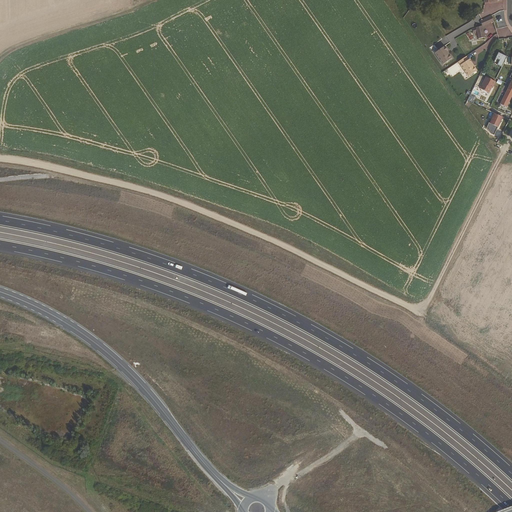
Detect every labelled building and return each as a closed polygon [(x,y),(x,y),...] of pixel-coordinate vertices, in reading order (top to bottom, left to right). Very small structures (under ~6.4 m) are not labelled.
[(493,21),(492,16),(480,21),(482,26),(472,29),(474,34),(477,33),(478,39),(484,37),(482,30),(486,28),(485,25),(487,24),(493,21)] [(433,53),(441,65),(452,58),(444,45),(433,53)] [(493,62),(501,65),(506,56),(497,52),(493,62)] [(468,60),(466,57),(458,62),(468,77),(475,72),(476,70),(474,67),(472,67),(471,64),(472,64),(469,60),(468,60)] [(484,76),(479,89),(490,93),(495,81),(484,76)] [(511,86),(509,85),(500,104),(506,107),(511,95),(511,86)] [(492,113),(485,131),(501,137),(508,119),(492,113)]
